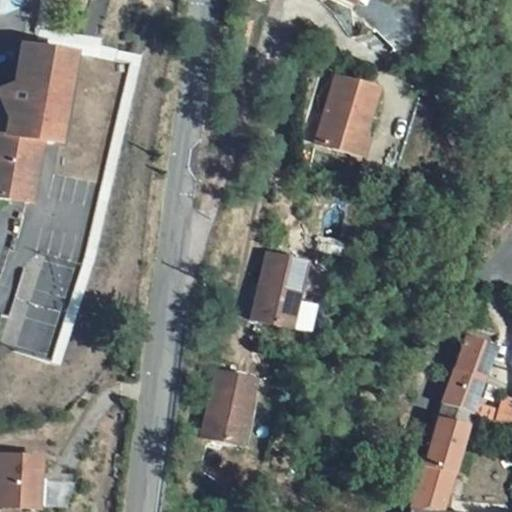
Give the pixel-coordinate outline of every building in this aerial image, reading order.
[(251,25),(235,21),(225,70),(240,73),(251,25)] [(71,57),(40,51),(39,61),(29,59),(23,89),(13,87),(0,91),(0,98),(0,99),(0,98),(0,116),(57,136),(71,57)] [(13,353),(49,364),(83,259),(129,65),(92,56),(47,249),(13,353)] [(358,87),(336,80),(314,147),(345,157),(351,140),(361,143),(377,93),(358,87)] [(57,136),(0,116),(0,199),(29,205),(40,143),(56,145),(57,136)] [(361,143),(351,140),(345,157),(361,161),(366,144),(361,143)] [(266,255),(250,320),(290,330),(308,334),(314,309),(296,304),(306,265),(266,255)] [(475,403),(498,336),(471,326),(443,405),(471,414),(475,403)] [(240,448),(255,382),(215,372),(200,438),(240,448)] [(495,423),(500,411),(475,403),(471,414),(495,423)] [(441,511),(471,414),(443,405),(438,419),(410,511),(425,511),(441,511)] [(0,508),(37,511),(40,459),(0,457),(0,508)]
